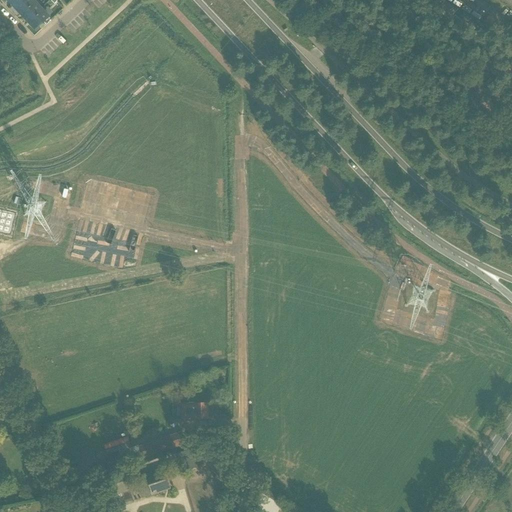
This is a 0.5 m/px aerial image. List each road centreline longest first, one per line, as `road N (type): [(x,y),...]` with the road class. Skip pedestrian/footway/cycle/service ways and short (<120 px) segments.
road 1 (secondary): [(197,0),(382,196),(468,262)]
road 2 (secondary): [(511,241),(459,214),(409,174),(244,0)]
road 3 (unclassified): [(76,511),(0,366)]
